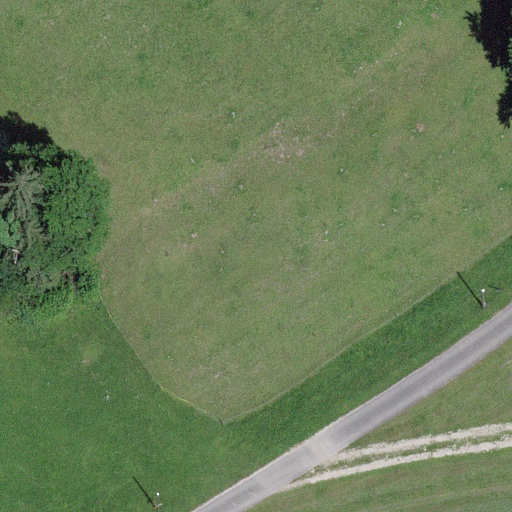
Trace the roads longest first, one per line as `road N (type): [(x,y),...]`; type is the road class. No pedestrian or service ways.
road 1 (unclassified): [(219,511),(511,321)]
road 2 (track): [(235,501),(347,464),(511,435)]
